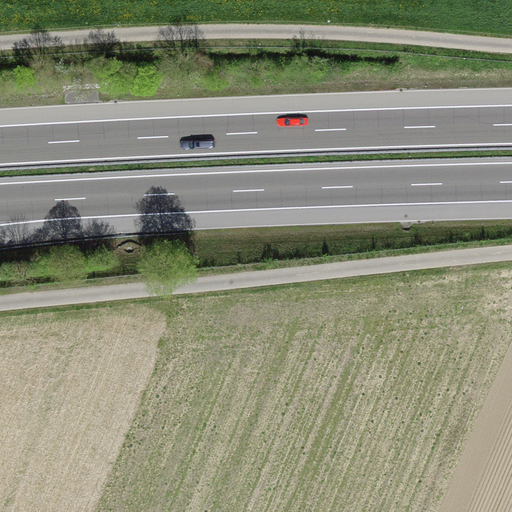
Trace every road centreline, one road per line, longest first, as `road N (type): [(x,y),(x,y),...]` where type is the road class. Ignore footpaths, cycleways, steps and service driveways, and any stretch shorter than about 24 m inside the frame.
road 1 (track): [(511,253),(0,303)]
road 2 (motorway): [(0,202),(511,181)]
road 3 (motorway): [(511,124),(0,145)]
